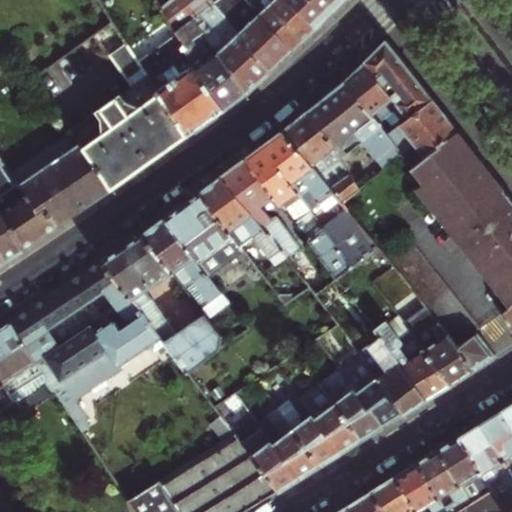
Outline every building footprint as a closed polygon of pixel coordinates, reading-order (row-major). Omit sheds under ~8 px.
[(176,35),(192,23),(215,5),(221,0),(173,0),(161,10),(176,35)] [(221,0),(215,5),(269,74),(281,62),(292,52),(246,0),(221,0)] [(246,0),(292,52),(303,42),(315,30),(286,0),(246,0)] [(286,0),(315,30),(333,12),(345,0),(286,0)] [(209,46),(246,95),(259,83),(269,74),(215,5),(192,23),(198,31),(209,46)] [(181,50),(224,111),(234,103),(246,95),(209,46),(198,31),(192,23),(176,35),(178,38),(184,48),(181,50)] [(149,76),(188,137),(210,121),(224,111),(181,50),(184,48),(178,38),(142,65),(149,76)] [(410,118),(433,100),(387,41),(375,53),(366,62),(410,118)] [(410,118),(366,62),(355,73),(346,82),(388,135),(410,118)] [(71,130),(82,145),(112,189),(155,160),(188,137),(149,76),(71,130)] [(388,135),(346,82),(326,97),(309,112),(336,147),(343,158),(363,143),(385,170),(404,155),(401,150),(388,135)] [(416,144),(448,119),(442,111),(433,100),(410,118),(388,135),(401,150),(413,140),(416,144)] [(336,147),(309,112),(297,121),(284,131),(298,151),(301,149),(343,202),(360,189),(343,158),(336,147)] [(421,159),(458,131),(454,126),(448,119),(416,144),(422,153),(418,156),(421,159)] [(298,151),(284,131),(263,146),(247,158),(280,204),(334,279),(379,247),(343,202),(301,149),(298,151)] [(511,307),(502,314),(511,328),(511,198),(507,192),(458,131),(421,159),(412,166),(511,292),(511,307)] [(0,211),(25,248),(43,236),(87,207),(112,189),(82,145),(28,181),(24,175),(21,171),(18,170),(14,170),(11,172),(5,176),(0,168),(0,211)] [(280,204),(247,158),(234,167),(221,176),(277,249),(284,257),(297,247),(275,218),(271,217),(269,218),(266,214),(280,204)] [(277,249),(221,176),(209,184),(199,191),(237,244),(251,234),(252,238),(266,257),(277,249)] [(237,244),(199,191),(181,204),(164,216),(206,274),(241,250),(237,244)] [(0,255),(4,262),(15,255),(25,248),(0,211),(0,255)] [(206,274),(164,216),(153,224),(142,232),(171,271),(198,307),(219,292),(206,274)] [(171,271),(142,232),(122,245),(103,259),(141,312),(160,337),(188,373),(219,348),(219,334),(206,317),(202,312),(174,331),(150,300),(148,299),(141,291),(171,271)] [(476,342),(481,338),(476,331),(480,329),(411,243),(389,260),(429,311),(458,346),(471,336),(476,342)] [(141,312),(103,259),(102,258),(83,272),(64,285),(90,323),(93,321),(98,322),(102,327),(112,320),(118,320),(122,325),(141,312)] [(90,323),(64,285),(56,290),(39,302),(15,318),(10,321),(11,323),(34,359),(44,353),(64,386),(56,391),(83,432),(89,428),(89,417),(78,399),(122,369),(119,366),(160,337),(141,312),(122,325),(118,320),(112,320),(102,327),(98,322),(93,321),(90,323)] [(219,292),(198,307),(202,312),(206,317),(226,302),(219,292)] [(431,322),(414,335),(452,385),(463,378),(473,371),(458,346),(429,311),(425,315),(431,322)] [(370,324),(379,336),(429,399),(439,393),(452,385),(414,335),(399,315),(391,322),(387,318),(378,325),(375,320),(370,324)] [(34,359),(11,323),(0,330),(0,379),(15,403),(45,384),(50,392),(56,391),(64,386),(44,353),(34,359)] [(357,352),(361,356),(405,414),(419,406),(429,399),(379,336),(357,352)] [(471,336),(458,346),(473,371),(485,364),(496,357),(481,338),(476,342),(471,336)] [(361,356),(342,371),(357,392),(356,393),(369,410),(372,407),(386,426),(397,419),(405,414),(361,356)] [(320,383),(364,440),(376,432),(386,426),(372,407),(369,410),(356,393),(357,392),(342,371),(339,368),(320,383)] [(15,403),(0,379),(0,412),(2,412),(15,403)] [(301,397),(308,407),(316,418),(315,419),(327,435),(330,433),(345,452),(355,445),(364,440),(320,383),(301,397)] [(289,399),(279,408),(323,466),(334,459),(345,452),(330,433),(327,435),(315,419),(316,418),(308,407),(300,413),(289,399)] [(511,404),(511,405),(502,411),(511,427),(511,404)] [(273,441),(271,442),(287,463),(290,460),(303,478),(314,471),(323,466),(279,408),(259,423),(273,441)] [(511,427),(502,411),(491,418),(482,424),(511,472),(511,427)] [(259,423),(238,438),(281,492),(294,484),(303,478),(290,460),(287,463),(271,442),(273,441),(259,423)] [(511,511),(511,472),(482,424),(471,431),(461,437),(490,484),(501,478),(509,492),(499,498),(507,511),(511,511)] [(129,502),(135,511),(248,511),(281,492),(238,438),(236,434),(129,502)] [(490,484),(461,437),(450,443),(440,449),(473,503),(494,491),(490,484)] [(458,511),(473,503),(440,449),(431,455),(420,462),(441,497),(449,491),(455,500),(446,506),(450,511),(458,511)] [(441,497),(420,462),(409,469),(397,476),(419,511),(429,504),(434,511),(450,511),(446,506),(441,497)] [(419,511),(397,476),(385,484),(373,492),(385,511),(419,511)] [(507,511),(499,498),(494,491),(473,503),(458,511),(507,511)] [(385,511),(373,492),(361,499),(350,506),(353,511),(385,511)]
